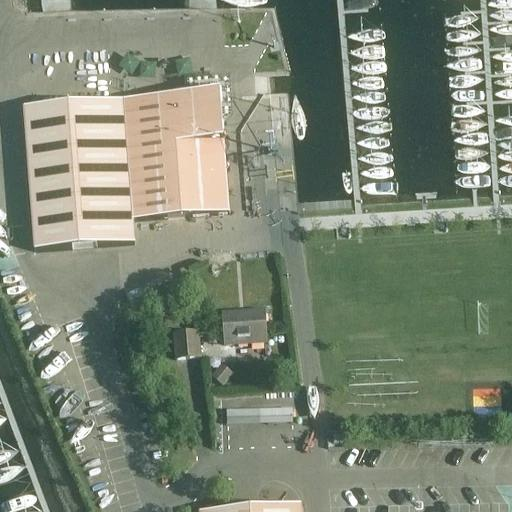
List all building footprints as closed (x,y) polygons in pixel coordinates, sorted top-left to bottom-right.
[(132,224),(227,217),(218,97),(23,111),(34,255),(134,247),(132,224)] [(225,348),(265,345),(263,315),(223,318),(225,348)] [(198,335),(173,337),(175,362),(200,360),(198,335)] [(222,366),(212,378),(223,387),(232,375),(222,366)] [(475,382),(475,400),(504,401),(504,382),(475,382)] [(230,411),(297,411),(297,397),(230,398),(230,411)]
